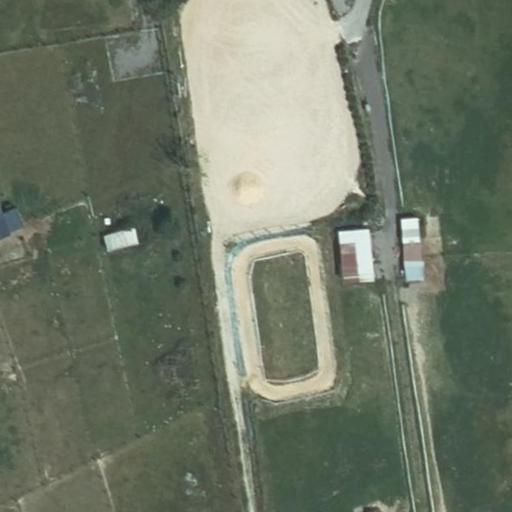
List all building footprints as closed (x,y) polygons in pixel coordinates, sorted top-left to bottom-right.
[(346,8),(344,0),(331,0),(332,10),(346,8)] [(0,237),(25,228),(17,207),(4,212),(0,202),(0,237)] [(420,219),(402,219),(403,281),(420,280),(420,219)] [(372,223),(350,226),(355,257),(376,254),(372,223)] [(133,229),(104,236),(108,250),(137,242),(133,229)]
